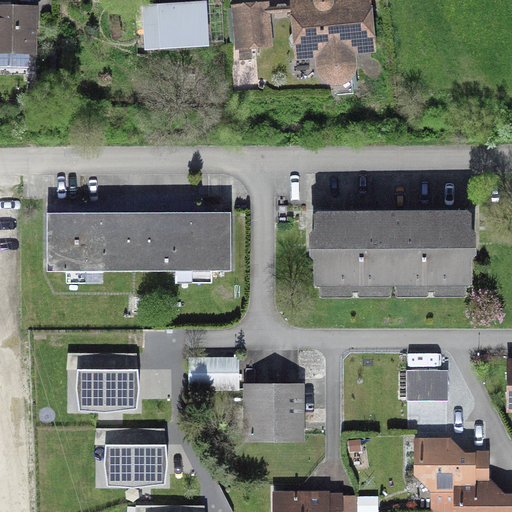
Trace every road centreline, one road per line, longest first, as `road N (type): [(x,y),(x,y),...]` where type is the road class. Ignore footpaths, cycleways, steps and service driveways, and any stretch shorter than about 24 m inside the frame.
road 1 (residential): [(0,160),(259,159)]
road 2 (residential): [(259,159),(511,159)]
road 3 (residential): [(260,339),(511,339)]
road 4 (residential): [(259,159),(260,339)]
